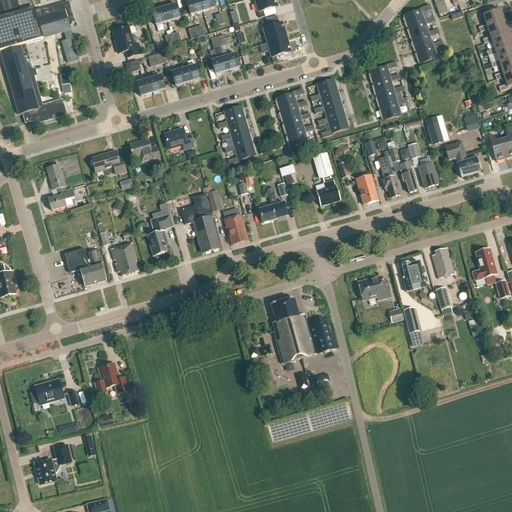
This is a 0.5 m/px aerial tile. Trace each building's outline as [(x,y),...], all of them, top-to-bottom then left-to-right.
[(0,0),(0,21),(21,16),(34,12),(30,0),(0,0)] [(194,0),(186,3),(190,17),(202,13),(198,0),(194,0)] [(212,0),(198,0),(202,13),(215,9),(212,0)] [(275,0),(254,0),(260,20),(265,18),(263,13),(275,9),(278,8),(275,0)] [(433,0),(439,17),(446,14),(442,2),(447,0),(451,0),(454,6),(459,4),(457,0),(433,0)] [(34,12),(21,16),(23,23),(23,24),(28,42),(29,44),(71,32),(70,30),(76,28),(69,3),(42,11),(42,10),(34,12)] [(177,5),(164,9),(168,23),(181,19),(177,5)] [(404,17),(408,29),(425,23),(424,21),(422,14),(427,12),(426,7),(419,10),(420,12),(404,17)] [(164,9),(152,12),(156,27),(168,23),(164,9)] [(480,34),(488,31),(487,29),(505,23),(500,11),(483,17),(486,26),(479,29),(480,34)] [(463,18),(461,13),(451,16),(452,21),(463,18)] [(218,27),(225,25),(222,15),(215,17),(218,27)] [(0,52),(20,47),(26,45),(29,44),(28,42),(23,24),(23,23),(21,16),(0,21),(0,52)] [(408,29),(412,41),(429,35),(428,33),(426,26),(431,24),(430,19),(424,21),(425,23),(408,29)] [(266,23),(261,24),(267,44),(287,38),(283,24),(267,29),(266,23)] [(484,46),(492,43),(491,41),(509,35),(505,23),(487,29),(488,31),(490,38),(483,41),(484,46)] [(134,46),(128,27),(113,32),(117,45),(116,45),(119,55),(125,53),(127,59),(143,54),(140,45),(134,46)] [(202,27),(199,28),(195,29),(198,39),(205,37),(202,27)] [(188,31),(190,37),(191,41),(198,39),(195,29),(188,31)] [(412,41),(416,53),(433,48),(432,45),(430,38),(435,36),(434,31),(428,33),(429,35),(412,41)] [(171,36),(174,46),(181,44),(178,34),(171,36)] [(488,57),(496,55),(495,53),(511,47),(511,44),(509,35),(491,41),(492,43),(494,50),(487,53),(488,57)] [(78,36),(67,39),(73,60),(84,57),(78,36)] [(174,46),(171,36),(165,37),(167,48),(174,46)] [(227,73),(239,69),(235,55),(224,58),(221,48),(227,46),(224,36),(217,38),(227,73)] [(213,70),(215,76),(227,73),(217,38),(211,40),(217,60),(211,62),(211,60),(205,62),(208,71),(213,70)] [(287,38),(267,44),(273,65),(278,64),(276,58),(291,54),(287,38)] [(433,48),(416,53),(420,65),(437,60),(434,50),(440,48),(438,43),(432,45),(433,48)] [(20,47),(0,52),(19,116),(23,115),(24,120),(25,123),(25,124),(25,125),(26,125),(27,125),(30,124),(36,122),(37,125),(42,124),(67,116),(66,113),(65,108),(63,101),(62,100),(43,106),(35,78),(37,77),(35,69),(32,70),(30,62),(30,61),(26,45),(20,47)] [(492,69),(500,67),(499,65),(511,60),(511,47),(495,53),(496,55),(498,62),(491,65),(492,69)] [(185,48),(178,50),(181,60),(187,58),(185,48)] [(181,60),(178,50),(171,52),(174,62),(181,60)] [(161,55),(155,57),(157,67),(164,65),(161,55)] [(157,67),(155,57),(148,59),(151,69),(157,67)] [(497,81),(504,79),(503,77),(511,73),(511,60),(499,65),(500,67),(502,74),(495,77),(497,81)] [(133,74),(140,72),(137,62),(130,64),(133,74)] [(369,73),(373,85),(390,80),(389,78),(387,71),(393,69),(392,64),(385,66),(385,68),(369,73)] [(187,65),(183,67),(188,84),(200,80),(196,67),(188,69),(187,65)] [(179,71),(172,73),(176,87),(188,84),(183,67),(178,68),(179,71)] [(511,73),(503,77),(504,79),(506,86),(499,89),(501,93),(509,90),(508,89),(511,87),(511,73)] [(68,75),(62,76),(60,77),(61,86),(62,86),(70,85),(68,75)] [(160,77),(149,80),(153,94),(164,91),(160,77)] [(373,85),(376,97),(393,92),(393,90),(391,83),(397,81),(395,77),(389,78),(390,80),(373,85)] [(153,94),(149,80),(143,82),(142,78),(138,79),(139,83),(137,84),(141,98),(153,94)] [(315,102),(321,100),(321,98),(338,93),(334,81),(317,86),(320,96),(314,98),(315,102)] [(400,93),(399,89),(393,90),(393,92),(376,97),(380,110),(397,105),(396,103),(394,95),(400,93)] [(276,100),(280,112),(297,107),(296,105),(294,98),(300,96),(299,91),(292,93),(292,95),(276,100)] [(319,114),(325,113),(324,111),(341,106),(338,93),(321,98),(321,100),(323,108),(317,110),(319,114)] [(483,99),(475,102),(480,114),(492,110),(489,103),(485,105),(483,99)] [(397,105),(380,110),(383,122),(400,117),(398,107),(404,106),(402,101),(396,103),(397,105)] [(280,112),(283,124),(300,119),(300,117),(298,110),(304,108),(302,103),(296,105),(297,107),(280,112)] [(322,126),(328,125),(328,123),(345,118),(341,106),(324,111),(325,113),(327,120),(321,122),(322,126)] [(222,129),(228,127),(228,125),(245,120),(241,108),(224,113),(227,123),(221,124),(222,129)] [(463,115),(467,131),(479,127),(475,112),(463,115)] [(283,124),(287,137),(304,132),(303,129),(301,122),(307,120),(306,115),(300,117),(300,119),(283,124)] [(328,123),(328,125),(331,132),(325,134),(326,139),(333,137),(332,135),(348,130),(345,118),(328,123)] [(226,141),(232,140),(231,137),(248,133),(245,120),(228,125),(228,127),(231,135),(225,137),(226,141)] [(403,125),(404,130),(422,124),(421,120),(403,125)] [(438,124),(427,127),(432,147),(444,144),(438,124)] [(304,132),(287,137),(291,149),(308,144),(305,134),(311,132),(309,128),(303,129),(304,132)] [(182,151),(194,148),(190,136),(184,137),(182,130),(164,136),(168,151),(181,147),(182,151)] [(501,142),(506,160),(511,158),(511,138),(510,132),(505,133),(507,140),(501,142)] [(229,154),(235,152),(235,150),(252,145),(248,133),(231,137),(232,140),(234,147),(228,149),(229,154)] [(384,137),(376,140),(379,149),(387,146),(384,137)] [(506,160),(501,142),(495,143),(493,137),(488,138),(495,163),(506,160)] [(370,138),(364,140),(369,158),(377,155),(373,142),(371,143),(370,138)] [(151,166),(150,163),(160,160),(156,148),(150,149),(148,140),(130,146),(134,160),(138,158),(142,169),(151,166)] [(461,179),(480,174),(476,160),(475,160),(473,154),(465,157),(461,143),(444,148),(448,162),(455,160),(457,165),(456,166),(457,170),(459,171),(461,179)] [(235,150),(235,152),(238,159),(232,161),(233,166),(240,164),(239,162),(255,157),(252,145),(235,150)] [(411,161),(420,159),(416,145),(407,148),(408,150),(411,159),(411,161)] [(396,148),(389,150),(392,165),(400,163),(396,148)] [(189,160),(196,158),(194,150),(187,152),(189,160)] [(408,150),(399,152),(402,162),(411,159),(408,150)] [(111,170),(113,169),(115,177),(127,173),(123,160),(119,161),(116,152),(91,160),(95,174),(103,172),(104,176),(106,176),(111,175),(112,173),(111,170)] [(319,181),(333,177),(327,155),(312,159),(319,181)] [(378,161),(383,177),(384,181),(382,182),(384,190),(387,189),(391,200),(399,198),(393,178),(387,158),(378,161)] [(409,195),(418,192),(415,184),(416,184),(413,173),(411,173),(409,164),(408,164),(408,161),(405,162),(406,165),(401,166),(403,176),(401,176),(404,184),(406,183),(409,195)] [(346,164),(338,166),(342,180),(350,178),(346,164)] [(438,186),(432,165),(418,169),(425,190),(438,186)] [(47,170),(48,172),(53,191),(56,191),(57,195),(66,192),(65,188),(59,166),(47,170)] [(291,175),(284,178),(287,187),(294,184),(291,175)] [(275,178),(277,187),(281,199),(288,197),(284,185),(282,176),(275,178)] [(370,205),(378,202),(370,177),(356,181),(359,188),(357,190),(358,193),(360,194),(364,207),(365,206),(367,207),(370,206),(370,205)] [(130,180),(120,184),(123,192),(133,189),(130,180)] [(335,188),(333,182),(323,185),(324,191),(316,193),(320,208),(340,202),(336,187),(335,188)] [(241,198),(248,196),(245,185),(238,187),(241,198)] [(271,207),(275,221),(288,217),(284,204),(277,206),(273,189),(266,191),(271,207)] [(66,192),(57,195),(58,198),(48,201),(51,212),(66,208),(64,201),(75,198),(73,190),(66,192)] [(207,195),(212,214),(222,211),(217,192),(207,195)] [(195,207),(181,211),(186,226),(194,223),(200,246),(202,246),(204,254),(219,250),(211,219),(213,218),(208,202),(206,195),(192,199),(195,207)] [(118,200),(113,210),(120,213),(125,204),(118,200)] [(275,221),(271,207),(261,210),(259,202),(254,204),(257,213),(259,212),(262,225),(275,221)] [(161,213),(152,216),(153,221),(170,216),(167,205),(160,207),(161,213)] [(173,228),(170,216),(153,221),(155,228),(155,229),(156,235),(148,237),(154,257),(164,254),(165,254),(167,251),(166,250),(167,249),(164,242),(165,241),(163,233),(166,232),(166,230),(173,228)] [(248,242),(240,217),(225,222),(232,247),(248,242)] [(97,226),(100,236),(104,248),(111,246),(107,234),(105,235),(102,224),(97,226)] [(122,278),(139,273),(136,264),(138,263),(132,245),(111,251),(118,274),(120,274),(122,278)] [(89,267),(84,250),(64,256),(70,275),(80,271),(85,288),(106,282),(101,264),(103,264),(99,251),(88,254),(91,267),(89,267)] [(454,276),(447,250),(435,253),(435,257),(432,258),(438,281),(454,276)] [(494,269),(489,251),(475,255),(479,266),(478,267),(480,271),(480,272),(472,274),(475,282),(494,277),(492,269),(494,269)] [(426,289),(419,263),(410,266),(408,264),(403,265),(403,266),(402,268),(405,280),(403,280),(406,294),(426,289)] [(0,267),(0,293),(1,299),(17,295),(10,271),(5,272),(4,266),(0,267)] [(378,302),(391,298),(388,284),(381,285),(379,278),(370,280),(371,282),(358,285),(359,290),(358,292),(359,296),(361,297),(362,301),(377,297),(378,302)] [(495,285),(500,301),(510,298),(506,282),(495,285)] [(441,311),(451,308),(445,288),(435,291),(441,311)] [(282,366),(316,356),(304,316),(299,317),(294,300),(271,306),(276,324),(273,325),(275,333),(274,334),(276,342),(276,343),(282,366)] [(392,325),(404,322),(400,309),(389,312),(391,323),(392,325)] [(403,312),(407,330),(418,328),(414,309),(403,312)] [(471,311),(464,313),(466,321),(473,319),(471,311)] [(318,355),(337,350),(333,337),(330,338),(324,319),(309,323),(318,355)] [(474,321),(468,323),(471,330),(476,328),(474,321)] [(410,344),(420,343),(419,332),(409,333),(410,344)] [(497,338),(495,341),(496,344),(498,346),(502,345),(504,342),(503,339),(500,337),(497,338)] [(119,380),(115,365),(98,370),(101,380),(102,380),(103,382),(95,385),(98,397),(107,394),(106,389),(115,387),(117,396),(130,392),(126,378),(119,380)] [(306,378),(298,381),(300,388),(308,385),(306,378)] [(34,405),(39,403),(40,406),(65,399),(60,379),(34,386),(36,391),(30,393),(34,405)] [(72,407),(80,404),(76,390),(68,393),(72,407)] [(77,424),(67,427),(68,434),(79,431),(77,424)] [(92,443),(91,436),(83,438),(85,444),(92,443)] [(51,462),(51,461),(35,465),(40,486),(56,483),(54,475),(56,474),(60,468),(59,466),(71,464),(67,447),(55,450),(57,461),(51,462)] [(97,504),(87,506),(88,511),(109,511),(107,501),(97,504)]
